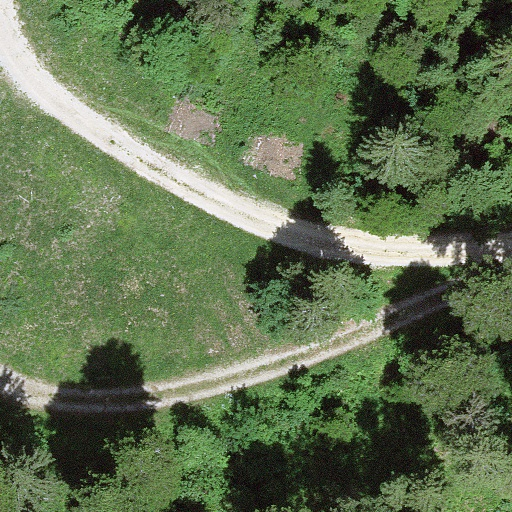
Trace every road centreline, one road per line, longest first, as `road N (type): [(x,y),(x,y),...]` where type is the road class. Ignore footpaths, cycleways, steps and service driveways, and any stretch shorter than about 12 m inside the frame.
road 1 (track): [(1,0),(10,37),(61,101),(260,211),(352,240),(414,249),(511,244)]
road 2 (track): [(0,376),(57,396),(147,399),(237,375),(511,267)]
